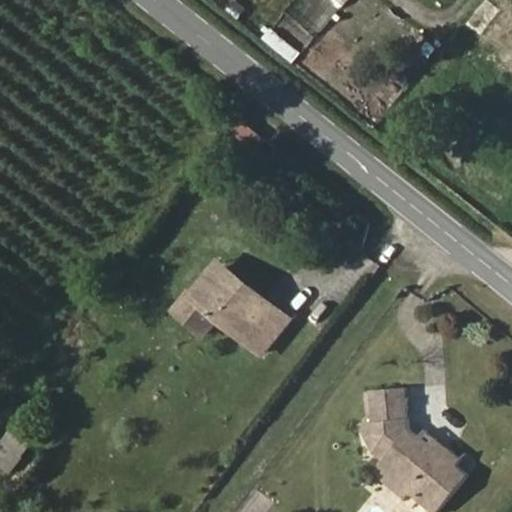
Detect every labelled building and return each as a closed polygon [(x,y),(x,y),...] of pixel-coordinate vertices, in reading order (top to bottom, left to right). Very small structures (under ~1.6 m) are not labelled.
[(268,40),(297,58),(316,29),(287,11),(268,40)] [(206,257),(234,278),(240,272),(211,250),(206,257)] [(255,340),(283,306),(240,272),(234,278),(206,257),(184,284),(255,340)] [(400,372),(364,375),(368,418),(385,435),(371,451),(388,466),(395,456),(418,476),(410,485),(428,499),(462,460),(450,450),(454,445),(438,431),(426,446),(419,440),(425,434),(412,422),(403,414),(400,372)] [(418,415),(412,422),(425,434),(419,440),(426,446),(438,431),(418,415)] [(12,430),(0,446),(0,469),(13,478),(36,446),(12,430)] [(365,458),(404,491),(410,485),(418,476),(395,456),(388,466),(371,451),(365,458)]
